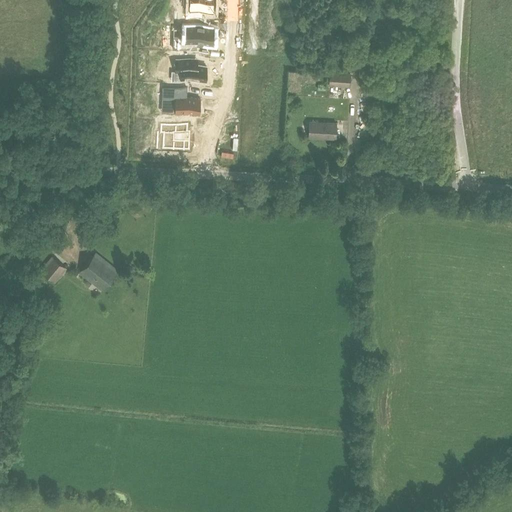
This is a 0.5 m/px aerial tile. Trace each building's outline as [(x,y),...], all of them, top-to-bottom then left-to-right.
[(185,10),(185,18),(202,19),(203,12),(212,13),(214,13),(214,6),(213,6),(213,0),(189,0),(189,11),(185,10)] [(482,0),(481,21),(481,32),(491,32),(499,33),(501,33),(502,1),(501,1),(498,1),(497,0),(482,0)] [(173,37),(173,49),(195,50),(196,43),(198,43),(197,44),(203,44),(203,43),(212,44),(213,28),(186,27),(186,29),(186,37),(173,37)] [(175,71),(175,72),(181,72),(181,80),(182,80),(206,81),(207,67),(197,66),(197,60),(190,60),(176,60),(175,71)] [(329,72),(328,86),(335,86),(335,89),(341,89),(341,86),(350,87),(350,74),(329,72)] [(137,91),(152,92),(153,84),(138,84),(137,91)] [(163,87),(162,98),(170,98),(170,99),(175,100),(175,107),(175,114),(200,115),(200,99),(186,98),(187,89),(163,87)] [(336,123),(309,121),(308,137),(335,138),(336,123)] [(161,130),(161,133),(164,133),(163,148),(173,148),(189,149),(190,134),(188,134),(188,126),(161,124),(161,130)] [(117,271),(95,252),(80,271),(103,289),(117,271)] [(54,281),(65,267),(52,257),(41,270),(54,281)]
